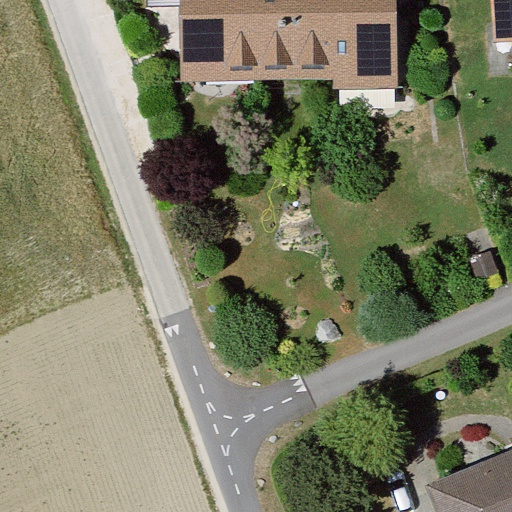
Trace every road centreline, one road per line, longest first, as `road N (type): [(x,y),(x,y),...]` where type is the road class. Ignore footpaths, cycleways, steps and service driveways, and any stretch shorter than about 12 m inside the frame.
road 1 (residential): [(64,0),(215,422)]
road 2 (residential): [(511,298),(215,422)]
